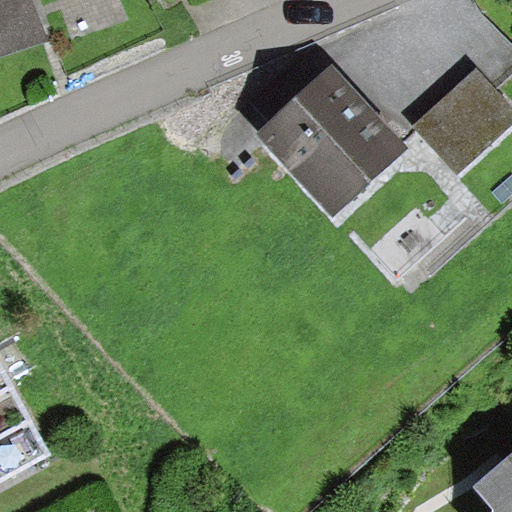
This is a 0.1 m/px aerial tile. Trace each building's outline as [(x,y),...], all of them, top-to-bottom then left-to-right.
[(0,0),(0,48),(46,34),(34,0),(0,0)] [(408,123),(455,170),(511,111),(511,93),(474,56),(408,123)] [(268,130),(344,208),(411,144),(335,65),(268,130)] [(0,412),(22,401),(0,358),(0,412)] [(0,412),(0,491),(55,463),(22,401),(0,412)] [(511,511),(511,454),(475,488),(492,511),(511,511)]
